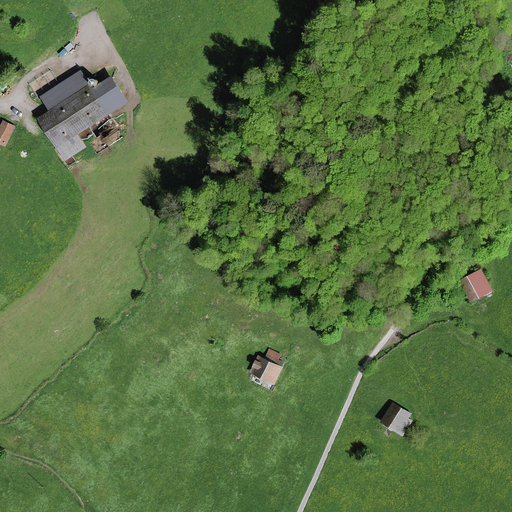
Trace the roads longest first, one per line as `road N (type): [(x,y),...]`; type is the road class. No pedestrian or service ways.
road 1 (track): [(498,0),(485,75),(500,133),(382,344)]
road 2 (residential): [(382,344),(300,511)]
